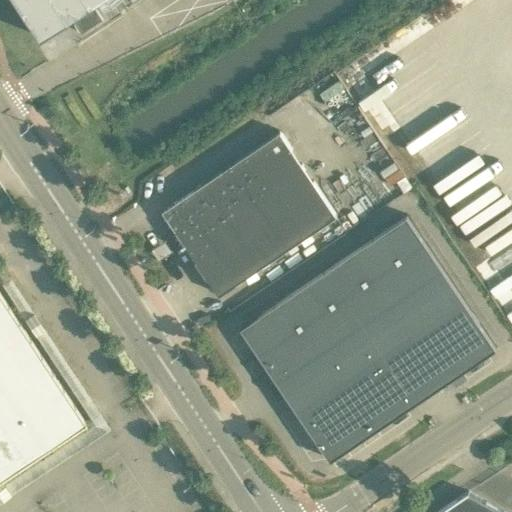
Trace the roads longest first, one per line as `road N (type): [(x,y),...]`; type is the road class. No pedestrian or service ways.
road 1 (tertiary): [(261,511),(0,118)]
road 2 (unclassified): [(511,394),(336,511)]
